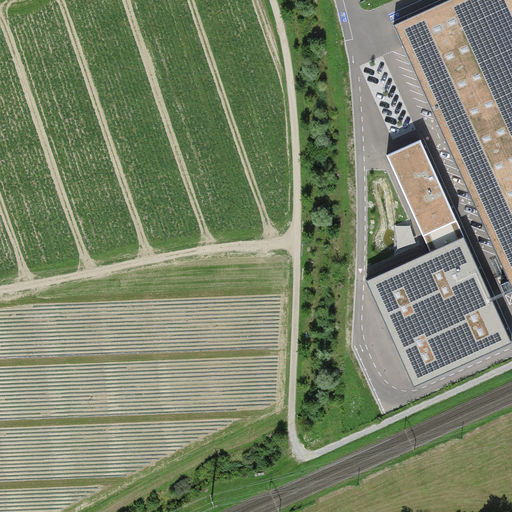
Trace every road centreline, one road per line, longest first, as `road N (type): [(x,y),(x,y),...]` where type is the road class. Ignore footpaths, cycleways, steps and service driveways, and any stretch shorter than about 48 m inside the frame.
road 1 (track): [(511,368),(334,448),(308,453),(295,444),(297,199),(272,0)]
road 2 (track): [(0,291),(221,247),(298,240)]
